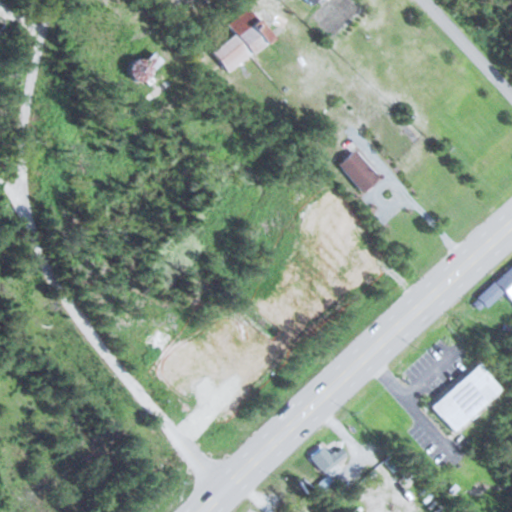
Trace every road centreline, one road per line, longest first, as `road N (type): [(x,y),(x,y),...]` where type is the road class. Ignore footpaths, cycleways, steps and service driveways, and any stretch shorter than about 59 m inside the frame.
road 1 (residential): [(222,491),(63,307),(18,194),(0,182),(10,14),(34,26),(48,0)]
road 2 (trunk): [(201,511),(511,219)]
